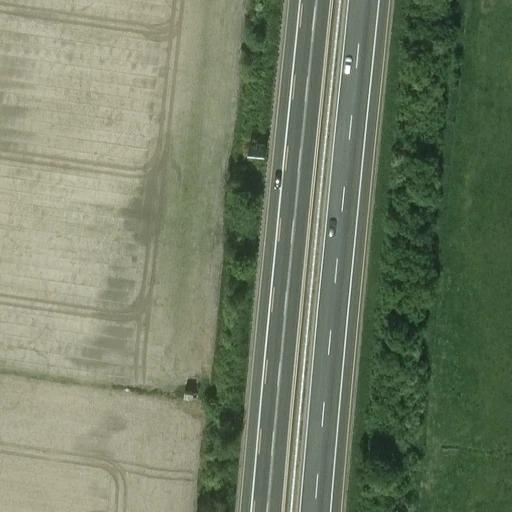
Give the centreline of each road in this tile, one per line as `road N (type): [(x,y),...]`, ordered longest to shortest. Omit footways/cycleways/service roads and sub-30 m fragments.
road 1 (motorway): [(319,0),(270,511)]
road 2 (motorway): [(318,511),(367,0)]
